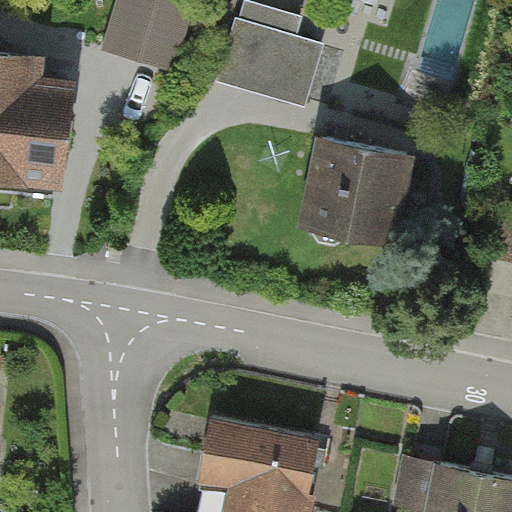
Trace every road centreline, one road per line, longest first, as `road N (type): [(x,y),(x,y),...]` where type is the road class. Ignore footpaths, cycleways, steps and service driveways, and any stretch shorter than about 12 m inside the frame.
road 1 (residential): [(126,312),(511,388)]
road 2 (residential): [(126,312),(116,410),(121,511)]
road 3 (residential): [(0,292),(126,312)]
